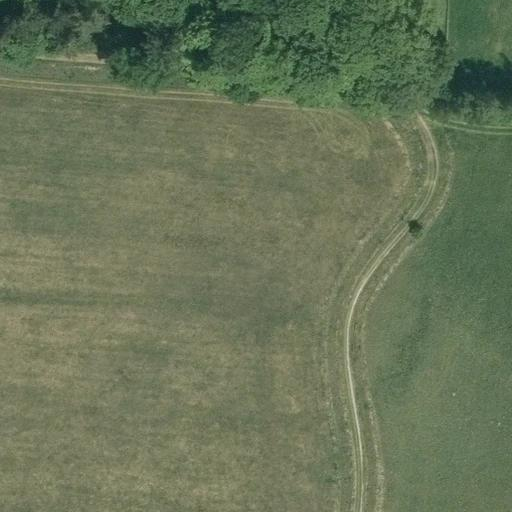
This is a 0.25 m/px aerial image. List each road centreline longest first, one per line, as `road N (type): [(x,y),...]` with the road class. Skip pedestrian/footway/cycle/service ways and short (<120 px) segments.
road 1 (track): [(357,511),(362,461),(343,359),(347,309),(364,270),(410,214),(431,160),(413,109),(387,80)]
road 2 (track): [(0,52),(387,80)]
road 3 (track): [(387,80),(511,89)]
